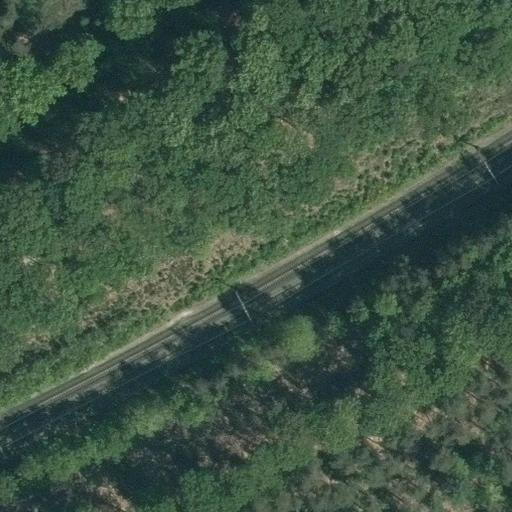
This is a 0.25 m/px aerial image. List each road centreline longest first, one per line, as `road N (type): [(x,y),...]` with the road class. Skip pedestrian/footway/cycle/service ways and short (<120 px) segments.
road 1 (track): [(39,501),(246,397),(511,236)]
road 2 (track): [(306,0),(142,171),(0,280)]
road 3 (track): [(511,334),(186,511)]
